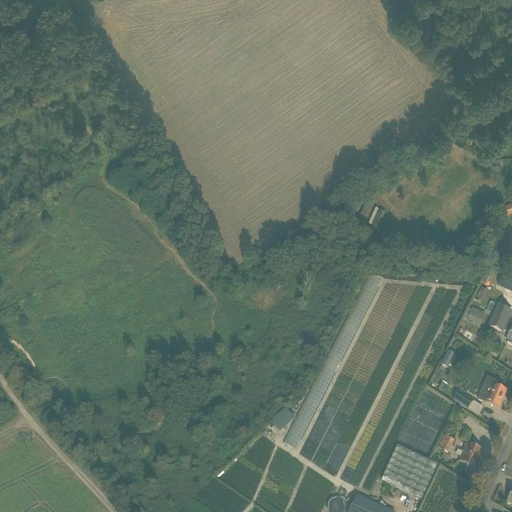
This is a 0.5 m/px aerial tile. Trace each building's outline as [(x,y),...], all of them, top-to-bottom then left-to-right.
[(511,215),(507,206),(498,210),(502,219),(511,215)] [(363,208),(357,223),(361,225),(368,210),(363,208)] [(367,227),(376,232),(385,213),(375,209),(367,227)] [(460,244),(470,254),(476,248),(466,238),(460,244)] [(364,278),(286,444),(298,450),(376,284),(364,278)] [(511,282),(503,278),(499,287),(511,293),(511,282)] [(511,326),(507,324),(511,313),(497,306),(487,328),(502,334),(504,332),(509,334),(507,340),(511,342),(511,326)] [(471,308),(466,321),(478,326),(484,313),(471,308)] [(448,369),(451,361),(445,358),(441,365),(448,369)] [(499,409),(506,391),(485,382),(478,400),(499,409)] [(473,402),(458,392),(453,399),(468,410),(473,402)] [(279,432),(293,418),(283,409),(270,423),(279,432)] [(444,436),(438,448),(448,453),(454,441),(444,436)] [(460,461),(475,468),(482,450),(467,444),(460,461)] [(397,447),(380,482),(420,501),(437,466),(397,447)] [(344,469),(340,480),(359,487),(366,469),(358,466),(355,473),(344,469)] [(392,511),(357,495),(349,511),(392,511)]
